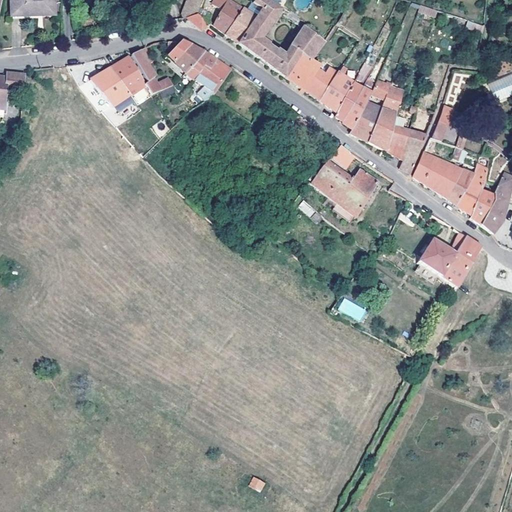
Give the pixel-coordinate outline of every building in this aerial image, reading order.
[(11,0),(12,17),(55,16),(53,0),(11,0)] [(217,29),(224,35),(242,9),(226,0),(214,0),(212,4),(221,10),(217,18),(212,26),(217,29)] [(282,10),(266,0),(254,0),(252,4),(255,6),(262,10),(257,17),(250,13),(242,8),(242,9),(224,35),(286,80),(300,55),(311,62),(324,42),(303,27),(286,54),(278,49),(278,50),(270,46),(271,44),(263,38),(282,10)] [(255,6),(250,13),(257,17),(262,10),(255,6)] [(432,16),(434,10),(420,6),(418,11),(432,16)] [(156,12),(157,22),(169,21),(168,10),(156,12)] [(209,12),(204,19),(212,26),(217,18),(209,12)] [(208,24),(197,15),(188,18),(202,31),(208,24)] [(483,27),(467,22),(465,28),(482,33),(483,27)] [(186,74),(205,54),(197,50),(182,41),(180,43),(167,57),(186,74)] [(147,83),(152,81),(154,79),(139,52),(131,56),(147,83)] [(197,82),(216,60),(209,57),(205,54),(186,74),(194,81),(196,83),(197,82)] [(319,102),(338,73),(331,69),(328,70),(325,74),(318,70),(320,67),(311,62),(300,55),(286,80),(302,91),(319,102)] [(121,63),(111,69),(129,98),(132,96),(146,87),(144,85),(129,58),(121,63)] [(224,65),(216,60),(197,82),(214,93),(231,70),(224,65)] [(370,68),(364,64),(359,74),(365,77),(370,68)] [(117,106),(129,98),(111,69),(100,75),(91,81),(90,81),(90,82),(108,105),(110,108),(111,109),(117,106)] [(336,114),(353,83),(338,72),(338,73),(319,102),(324,105),(336,114)] [(454,72),(444,102),(455,106),(465,75),(454,72)] [(0,105),(7,107),(9,94),(19,94),(25,76),(7,73),(5,77),(0,76),(0,105)] [(511,73),(489,83),(497,102),(511,95),(511,73)] [(367,77),(364,83),(371,87),(374,81),(367,77)] [(162,92),(172,86),(167,79),(157,84),(162,92)] [(158,91),(152,81),(147,83),(144,85),(146,87),(151,94),(158,91)] [(390,86),(377,81),(371,93),(352,130),(350,134),(356,137),(368,144),(389,87),(390,86)] [(353,83),(336,114),(335,117),(336,118),(343,122),(343,123),(344,124),(362,87),(353,83)] [(362,87),(344,124),(345,125),(352,130),(371,93),(362,87)] [(403,91),(389,87),(368,144),(374,147),(385,153),(393,126),(396,115),(403,91)] [(135,106),(129,98),(117,106),(122,114),(135,106)] [(452,109),(443,106),(440,117),(429,139),(441,143),(453,112),(452,109)] [(111,109),(110,108),(101,113),(113,124),(119,120),(111,109)] [(413,116),(432,121),(435,114),(416,109),(414,114),(413,116)] [(311,126),(294,114),(291,119),(289,118),(283,127),(301,140),(311,126)] [(396,115),(393,126),(399,128),(402,116),(396,115)] [(162,139),(171,130),(167,124),(157,134),(162,139)] [(393,126),(385,153),(390,155),(399,160),(409,131),(399,128),(393,126)] [(409,131),(399,160),(402,161),(399,170),(411,175),(426,136),(409,131)] [(459,135),(456,145),(463,148),(466,138),(459,135)] [(340,146),(330,159),(345,170),(354,156),(340,146)] [(460,170),(423,153),(412,178),(427,188),(446,200),(460,170)] [(327,162),(310,185),(355,219),(377,183),(359,171),(357,174),(350,170),(346,175),(327,162)] [(485,177),(488,170),(477,165),(476,169),(474,175),(473,175),(459,209),(463,212),(470,217),(481,192),(485,181),(485,177)] [(451,204),(459,209),(473,175),(460,170),(446,200),(451,204)] [(511,182),(509,192),(497,187),(493,195),(493,197),(493,202),(480,226),(492,234),(501,222),(507,201),(510,200),(511,200),(511,182)] [(493,197),(481,192),(470,217),(469,220),(474,223),(480,226),(493,202),(493,197)] [(303,201),(297,208),(317,225),(323,218),(303,201)] [(431,243),(418,264),(455,288),(456,289),(479,248),(465,239),(453,258),(431,243)] [(344,297),(337,310),(360,322),(367,310),(344,297)] [(254,480),(250,489),(260,494),(265,485),(254,480)]
